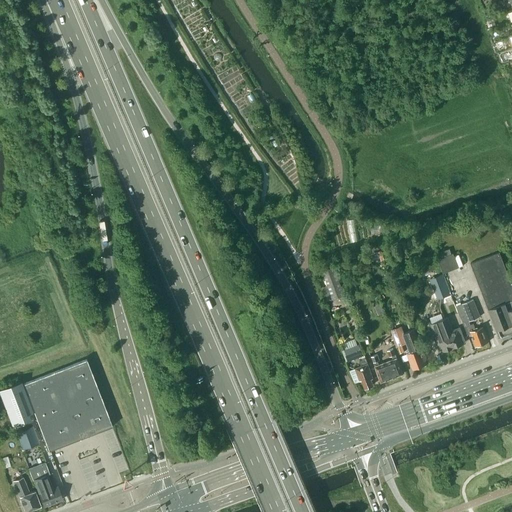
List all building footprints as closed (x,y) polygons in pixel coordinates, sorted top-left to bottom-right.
[(385,248),(387,254),(393,252),(391,246),(385,248)] [(442,273),(458,267),(453,253),(451,254),(449,248),(437,253),(439,258),(437,259),(442,273)] [(511,332),(511,282),(500,251),(471,262),(499,337),(511,332)] [(344,294),(334,266),(322,270),(332,299),(344,294)] [(450,293),(443,274),(430,279),(438,298),(450,293)] [(473,323),(470,324),(469,321),(480,317),(473,300),(457,306),(468,335),(471,334),(476,346),(488,341),(483,326),(475,329),(473,323)] [(375,306),(379,315),(384,313),(380,304),(375,306)] [(444,350),(454,347),(446,326),(450,324),(448,317),(431,323),(440,348),(443,347),(444,350)] [(452,330),(450,324),(446,326),(454,347),(463,343),(462,340),(464,339),(460,327),(452,330)] [(426,364),(421,348),(415,332),(405,336),(401,325),(389,330),(396,346),(407,342),(411,352),(407,354),(413,369),(426,364)] [(345,349),(349,360),(363,355),(359,344),(345,349)] [(393,359),(386,362),(381,364),(379,360),(382,360),(379,353),(372,356),(381,382),(403,374),(393,348),(387,351),(390,357),(392,356),(393,359)] [(22,383),(28,397),(48,450),(112,426),(86,358),(22,383)] [(362,365),(356,368),(360,380),(362,379),(365,387),(373,384),(371,378),(373,378),(366,358),(360,360),(362,365)] [(21,381),(0,388),(0,393),(12,426),(30,419),(27,412),(32,410),(21,381)] [(39,442),(33,425),(15,431),(22,449),(39,442)] [(7,456),(3,458),(6,467),(11,466),(7,456)] [(52,488),(50,483),(46,474),(32,479),(38,494),(39,493),(44,506),(62,499),(57,486),(52,488)] [(25,511),(40,506),(34,491),(28,493),(22,477),(13,481),(25,511)]
